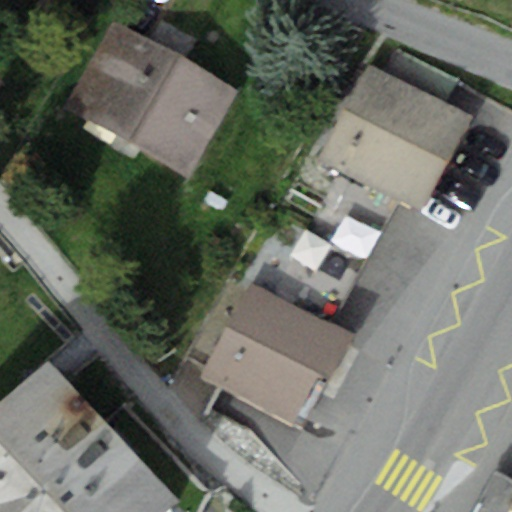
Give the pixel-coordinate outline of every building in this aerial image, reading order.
[(239,90),(113,20),(65,106),(191,176),(239,90)] [(321,159),(371,185),(420,89),(370,63),(321,159)] [(371,185),(422,210),(470,114),(420,89),(371,185)] [(300,306),(252,280),(201,373),(248,399),(300,306)] [(347,332),(300,306),(248,399),(295,425),(347,332)] [(0,413),(0,511),(27,511),(115,432),(52,365),(0,413)] [(172,511),(181,504),(115,432),(27,511),(172,511)] [(511,511),(511,501),(509,500),(511,493),(511,479),(495,470),(471,511),(511,511)]
